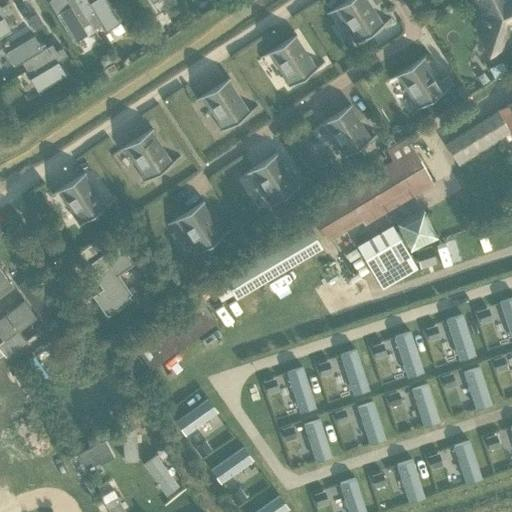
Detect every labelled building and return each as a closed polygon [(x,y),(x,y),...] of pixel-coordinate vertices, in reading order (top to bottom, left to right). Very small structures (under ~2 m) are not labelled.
[(73,42),(87,35),(83,27),(90,23),(76,0),(50,0),(48,2),(56,15),(73,42)] [(76,0),(90,23),(93,29),(102,24),(106,31),(120,23),(105,0),(76,0)] [(347,0),(326,14),(327,15),(337,9),(357,40),(354,42),(355,43),(391,19),(391,18),(381,25),(364,0),(347,0)] [(511,0),(474,0),(483,18),(479,30),(487,45),(489,49),(508,40),(511,28),(511,0)] [(0,8),(0,37),(10,32),(7,24),(15,18),(6,4),(0,8)] [(296,34),(259,58),(260,59),(270,53),(290,84),(287,86),(288,87),(325,63),(324,62),(314,69),(293,37),(296,35),(296,34)] [(22,63),(26,71),(56,52),(52,44),(42,50),(35,36),(6,53),(13,66),(22,63)] [(56,52),(26,71),(25,71),(29,79),(30,79),(38,92),(66,76),(58,62),(67,56),(62,48),(56,52)] [(103,55),(101,60),(104,65),(111,61),(107,53),(103,55)] [(424,57),(387,80),(388,81),(398,75),(419,106),(416,108),(416,109),(453,86),(452,85),(442,91),(422,60),(425,58),(424,57)] [(229,78),(192,102),(193,103),(203,97),(223,128),(220,130),(221,131),(258,107),(257,106),(247,113),(226,81),(229,79),(229,78)] [(350,105),(314,129),(314,130),(324,123),(345,154),(342,156),(343,158),(379,134),(378,133),(368,139),(348,108),(351,106),(350,105)] [(511,137),(511,105),(504,109),(498,113),(507,130),(511,137)] [(492,116),(446,144),(458,164),(496,141),(494,138),(507,130),(498,113),(492,116)] [(151,129),(115,153),(116,154),(126,147),(146,179),(143,180),(144,182),(180,158),(180,157),(170,163),(149,132),(152,130),(151,129)] [(385,150),(392,161),(308,211),(326,241),(362,220),(364,225),(434,184),(406,138),(385,150)] [(277,153),(240,177),(241,178),(251,171),(271,203),(268,205),(269,206),(306,182),(305,181),(295,187),(274,156),(277,154),(277,153)] [(85,172),(48,196),(49,197),(59,190),(79,222),(76,224),(77,225),(114,201),(113,200),(103,206),(82,175),(85,173),(85,172)] [(203,201),(166,225),(167,226),(177,219),(198,251),(195,253),(195,254),(210,244),(219,258),(241,243),(226,222),(216,228),(201,204),(204,202),(203,201)] [(264,248),(221,273),(234,296),(320,245),(305,220),(262,245),(264,248)] [(391,226),(357,246),(382,290),(417,269),(391,226)] [(119,243),(90,263),(97,273),(92,276),(101,289),(91,296),(106,317),(131,299),(128,295),(131,294),(117,275),(133,264),(119,243)] [(0,294),(12,286),(0,269),(0,294)] [(30,276),(17,286),(45,324),(58,315),(30,276)] [(511,343),(511,298),(498,302),(511,344),(511,343)] [(24,302),(0,318),(0,337),(3,341),(0,342),(0,350),(5,358),(26,343),(18,332),(36,319),(24,302)] [(217,323),(204,305),(137,352),(150,370),(217,323)] [(480,325),(492,321),(487,308),(476,312),(480,325)] [(475,356),(461,315),(445,320),(458,362),(475,356)] [(428,342),(439,339),(435,326),(424,329),(428,342)] [(423,373),(409,332),(393,337),(406,378),(423,373)] [(375,360),(386,357),(382,344),(371,347),(375,360)] [(368,392),(355,350),(338,355),(352,397),(368,392)] [(496,373),(508,369),(503,356),(492,360),(496,373)] [(321,379),(332,375),(328,362),(316,365),(321,379)] [(315,409),(301,367),(285,373),(298,414),(315,409)] [(491,407),(478,367),(462,372),(475,412),(491,407)] [(445,391),(456,387),(451,374),(440,378),(445,391)] [(267,396),(278,392),(274,379),(263,383),(267,396)] [(439,424),(426,384),(409,389),(422,429),(439,424)] [(390,409),(402,405),(397,392),(386,396),(390,409)] [(183,438),(217,414),(206,400),(173,424),(183,438)] [(385,441),(372,401),(356,407),(368,446),(385,441)] [(337,426),(348,422),(344,409),(333,413),(337,426)] [(331,459),(318,419),(302,424),(315,464),(331,459)] [(134,421),(120,422),(123,463),(137,462),(134,421)] [(284,443),(296,439),(291,426),(280,430),(284,443)] [(488,452),(500,448),(495,435),(484,439),(488,452)] [(84,473),(112,458),(103,441),(75,456),(84,473)] [(200,458),(211,450),(204,441),(193,449),(200,458)] [(481,481),(468,441),(452,446),(465,486),(481,481)] [(219,486),(252,462),(242,448),(209,472),(219,486)] [(160,449),(155,453),(161,461),(166,457),(160,449)] [(431,471),(443,467),(438,454),(427,458),(431,471)] [(164,496),(177,487),(154,456),(141,465),(164,496)] [(424,499),(411,459),(395,465),(408,504),(424,499)] [(375,490),(386,486),(381,473),(370,477),(375,490)] [(364,511),(354,478),(337,483),(346,511),(364,511)] [(235,507),(246,499),(239,490),(228,498),(235,507)] [(108,511),(124,511),(112,491),(100,498),(108,511)] [(317,508),(328,505),(324,492),(313,495),(317,508)] [(285,511),(289,510),(279,496),(256,511),(285,511)]
